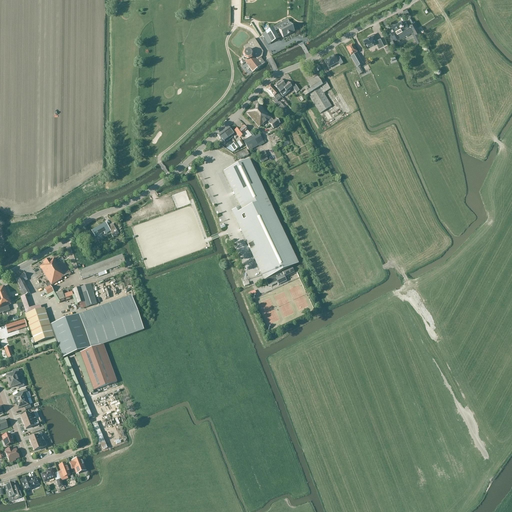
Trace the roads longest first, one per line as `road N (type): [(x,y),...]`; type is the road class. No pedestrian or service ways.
road 1 (tertiary): [(0,278),(170,176),(276,74),(413,0)]
road 2 (track): [(170,176),(159,155),(227,90),(227,36),(246,24),(259,38)]
road 3 (unknown): [(201,147),(246,261)]
